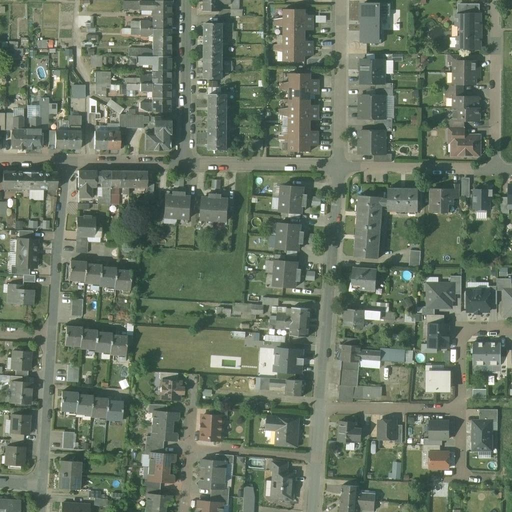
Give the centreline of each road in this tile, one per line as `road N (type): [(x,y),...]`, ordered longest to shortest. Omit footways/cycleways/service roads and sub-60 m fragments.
road 1 (residential): [(339,165),(320,407)]
road 2 (residential): [(66,159),(52,334)]
road 3 (residential): [(496,169),(499,0)]
road 4 (residential): [(341,0),(339,165)]
road 5 (residential): [(184,163),(186,0)]
road 6 (residential): [(339,165),(496,169)]
road 7 (residential): [(184,163),(339,165)]
road 8 (residential): [(52,334),(43,482)]
road 9 (residential): [(459,409),(320,407)]
road 10 (residential): [(316,457),(189,447)]
road 11 (residential): [(511,330),(463,333),(459,409)]
